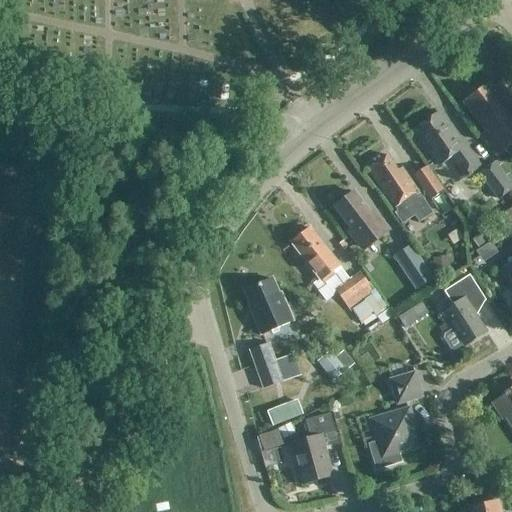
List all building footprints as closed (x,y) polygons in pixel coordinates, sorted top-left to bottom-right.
[(488,84),(461,104),(484,134),(479,137),(495,158),(511,144),(511,84),(507,78),(492,89),(488,84)] [(438,113),(413,132),(438,167),(451,158),(465,177),(478,167),(461,144),(460,144),(438,113)] [(386,156),(367,170),(396,213),(393,214),(401,226),(408,221),(413,218),(416,220),(418,224),(424,220),(432,214),(429,209),(418,195),(404,173),(399,176),(386,156)] [(493,164),(478,175),(497,200),(511,190),(493,164)] [(427,167),(412,177),(429,202),(444,192),(427,167)] [(370,215),(353,194),(348,198),(345,195),(339,195),(333,200),(333,205),(335,208),(334,209),(351,230),(348,233),(361,249),(386,229),(373,213),(370,215)] [(403,233),(413,248),(427,239),(416,223),(403,233)] [(310,229),(290,245),(320,282),(339,267),(310,229)] [(330,247),(344,268),(354,262),(340,241),(330,247)] [(511,243),(509,245),(511,250),(511,264),(501,271),(511,289),(511,243)] [(432,280),(421,263),(411,245),(393,258),(415,291),(432,280)] [(349,311),(351,310),(360,324),(384,308),(373,293),(359,273),(334,291),(349,311)] [(452,307),(441,314),(451,330),(444,335),(443,339),(450,350),(454,351),(461,346),(463,348),(486,334),(471,310),(484,302),(468,276),(443,292),(452,307)] [(271,280),(243,293),(254,317),(252,318),(260,336),(293,323),(280,293),(277,294),(271,280)] [(404,313),(397,318),(404,329),(411,324),(404,313)] [(248,351),(262,390),(300,377),(293,358),(275,364),(268,344),(248,351)] [(330,352),(316,362),(331,382),(354,365),(343,351),(334,358),(330,352)] [(396,405),(420,398),(413,375),(389,382),(396,405)] [(511,390),(492,404),(502,419),(510,413),(511,416),(511,390)] [(297,401),(267,413),(273,428),(303,417),(297,401)] [(371,422),(377,443),(368,446),(375,471),(400,464),(398,454),(419,448),(408,412),(371,422)] [(310,440),(291,446),(302,485),(331,477),(322,448),(336,444),(328,416),(305,423),(310,440)] [(278,431),(259,437),(264,453),(283,447),(278,431)] [(499,511),(497,502),(466,510),(466,511),(499,511)]
